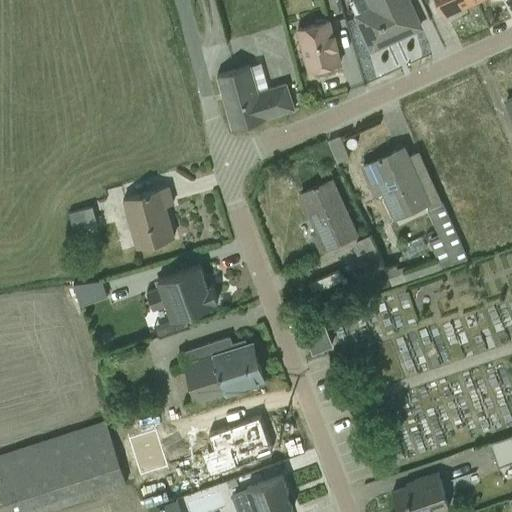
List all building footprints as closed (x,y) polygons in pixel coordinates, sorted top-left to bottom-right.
[(370,51),(419,28),(406,0),(364,0),(369,9),(353,16),(370,51)] [(511,0),(443,0),(455,27),(511,2),(511,0)] [(304,70),(339,61),(327,18),(292,27),(304,70)] [(228,128),(290,108),(282,82),(256,90),(247,61),(210,72),(228,128)] [(511,118),(511,93),(503,97),(511,118)] [(387,220),(428,202),(401,142),(360,160),(387,220)] [(319,251),(355,235),(329,175),(293,191),(319,251)] [(119,197),(132,246),(172,235),(158,186),(119,197)] [(93,208),(97,228),(122,223),(118,203),(93,208)] [(459,257),(470,255),(465,235),(454,238),(459,257)] [(166,316),(212,301),(199,261),(152,276),(166,316)] [(342,286),(376,279),(374,267),(340,274),(342,286)] [(102,283),(103,300),(129,299),(128,282),(102,283)] [(191,402),(260,380),(247,338),(178,359),(191,402)] [(13,453),(29,511),(47,511),(150,483),(132,419),(13,453)] [(252,511),(280,511),(292,508),(279,473),(243,486),(252,511)] [(395,511),(429,511),(447,506),(436,476),(389,493),(395,511)] [(178,511),(205,511),(201,497),(176,505),(178,511)]
